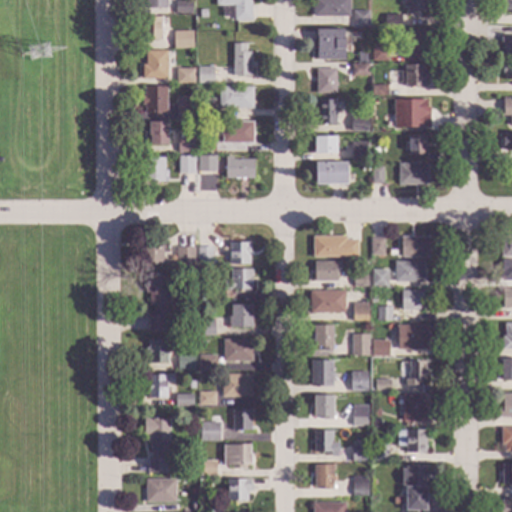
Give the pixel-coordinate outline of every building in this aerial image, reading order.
[(165,0),(166,9),(144,9),(144,0),(165,0)] [(250,0),(250,21),(233,21),(233,6),(215,6),(214,0),(250,0)] [(348,0),(348,16),(312,17),(312,0),(348,0)] [(425,0),(425,4),(423,4),(423,12),(411,12),(411,17),(405,17),(405,12),(406,12),(406,0),(425,0)] [(511,0),(511,13),(501,13),(501,0),(511,0)] [(191,14),(174,14),(174,1),(190,1),(191,14)] [(367,27),(352,27),(352,12),(367,12),(367,27)] [(400,27),(384,27),(384,15),(400,15),(400,27)] [(168,33),(160,33),(160,40),(142,40),(142,18),(167,17),(168,33)] [(344,60),(315,60),(315,29),(343,29),(344,60)] [(426,58),(402,58),(402,30),(426,30),(426,58)] [(191,49),(173,49),(173,32),(191,32),(191,49)] [(511,56),(502,56),(502,43),(500,43),(500,39),(502,39),(502,36),(511,36),(511,56)] [(245,52),(250,52),(250,76),(232,76),(231,44),(245,44),(245,52)] [(387,62),(370,62),(370,47),(387,47),(387,62)] [(166,53),(173,52),(173,67),(166,67),(166,79),(141,80),(141,65),(144,65),(144,51),(166,51),(166,53)] [(366,62),(357,63),(357,53),(365,53),(366,62)] [(511,80),(503,80),(503,72),(501,72),(501,68),(503,68),(503,64),(511,64),(511,80)] [(367,77),(351,77),(351,65),(367,65),(367,77)] [(423,73),(425,73),(425,87),(403,87),(403,65),(423,65),(423,73)] [(212,69),(213,84),(196,84),(196,68),(212,69)] [(193,85),(175,85),(175,69),(193,69),(193,85)] [(335,70),(335,94),(315,94),(315,70),(335,70)] [(386,97),(371,97),(371,86),(386,86),(386,97)] [(252,109),(218,109),(218,88),(251,87),(252,109)] [(166,115),(144,115),(144,106),(142,106),(142,97),(144,97),(144,88),(165,88),(166,115)] [(192,118),(176,118),(175,97),(192,97),(192,118)] [(214,119),(196,119),(196,99),(214,99),(214,119)] [(392,100),(392,129),(427,128),(427,100),(392,100)] [(511,125),(508,125),(508,116),(502,116),(502,100),(511,100),(511,125)] [(335,125),(317,125),(317,101),(333,101),(335,101),(335,125)] [(367,132),(350,132),(350,118),(367,118),(367,132)] [(166,145),(148,145),(147,123),(166,123),(166,145)] [(252,144),(221,144),(221,123),(252,123),(252,144)] [(511,151),(504,151),(504,147),(502,147),(502,139),(503,139),(503,134),(511,134),(511,151)] [(425,156),(407,156),(407,136),(425,136),(425,156)] [(335,154),(314,154),(313,137),(335,137),(335,154)] [(192,153),(177,153),(176,138),(192,138),(192,153)] [(214,152),(197,153),(197,139),(214,139),(214,152)] [(367,159),(351,159),(351,143),(367,143),(367,159)] [(215,172),(197,172),(197,156),(215,156),(215,172)] [(193,174),(177,174),(177,157),(193,157),(193,174)] [(163,182),(143,182),(143,159),(163,158),(163,182)] [(232,161),(252,161),(252,179),(245,179),(245,181),(239,181),(239,178),(224,179),(224,158),(232,158),(232,161)] [(345,185),(314,185),(314,163),(346,163),(345,185)] [(427,186),(397,186),(397,165),(427,165),(427,186)] [(382,184),(370,184),(370,168),(382,168),(382,184)] [(345,240),(356,240),(356,257),(312,257),(312,237),(345,237),(345,240)] [(511,257),(500,257),(500,237),(511,237),(511,257)] [(428,258),(400,258),(400,238),(428,238),(428,258)] [(382,256),(370,256),(370,239),(382,239),(382,256)] [(250,258),(248,258),(248,265),(228,265),(228,243),(250,242),(250,258)] [(167,253),(162,253),(162,263),(140,264),(140,243),(167,243),(167,253)] [(193,266),(175,267),(175,248),(193,247),(193,266)] [(212,264),(197,265),(196,248),(212,248),(212,264)] [(511,260),(511,281),(500,281),(500,260),(511,260)] [(422,283),(393,283),(393,262),(422,262),(422,283)] [(335,266),(338,266),(338,277),(335,277),(335,281),(313,281),(313,263),(335,263),(335,266)] [(251,290),(223,290),(223,281),(230,281),(230,270),(251,270),(251,290)] [(386,287),(370,287),(370,270),(386,270),(386,287)] [(169,298),(173,298),(173,307),(171,307),(171,316),(165,316),(165,332),(148,332),(148,316),(152,316),(152,307),(147,307),(147,294),(144,294),(144,276),(169,275),(169,298)] [(366,287),(352,287),(352,276),(366,276),(366,287)] [(511,308),(500,308),(500,299),(497,299),(497,289),(511,289),(511,308)] [(421,310),(400,310),(400,291),(421,291),(421,310)] [(343,313),(309,313),(309,292),(343,292),(343,313)] [(366,322),(351,322),(351,304),(366,304),(366,322)] [(251,328),(228,328),(228,317),(230,317),(230,306),(251,305),(251,328)] [(390,321),(376,321),(376,307),(390,307),(390,321)] [(214,337),(198,337),(198,320),(213,320),(214,337)] [(511,349),(500,349),(500,337),(503,337),(503,324),(511,324),(511,349)] [(331,350),(321,350),(321,348),(312,348),(312,326),(331,326),(331,350)] [(428,350),(395,350),(395,326),(428,326),(428,350)] [(367,357),(350,357),(350,335),(351,335),(367,335),(367,357)] [(172,348),(166,348),(166,363),(147,364),(147,356),(144,356),(144,349),(147,349),(147,341),(165,341),(165,340),(172,340),(172,348)] [(251,361),(222,362),(222,340),(251,340),(251,361)] [(387,356),(370,356),(370,341),(387,341),(387,356)] [(194,371),(177,371),(176,354),(193,354),(194,371)] [(215,372),(198,372),(198,356),(215,356),(215,372)] [(511,381),(500,381),(500,360),(511,360),(511,381)] [(329,372),(333,372),(333,381),(330,381),(330,387),(309,387),(309,361),(329,361),(329,372)] [(425,372),(427,372),(427,376),(424,376),(424,380),(420,380),(420,387),(404,387),(404,379),(407,379),(408,374),(408,368),(405,368),(405,362),(425,362),(425,372)] [(365,392),(349,392),(349,372),(365,372),(365,392)] [(173,383),(166,383),(166,398),(147,398),(146,376),(165,376),(165,375),(173,375),(173,383)] [(250,397),(220,397),(220,375),(250,375),(250,397)] [(389,391),(374,391),(374,381),(389,381),(389,391)] [(214,406),(197,406),(197,394),(214,394),(214,406)] [(511,417),(497,417),(497,408),(501,408),(501,394),(511,394),(511,417)] [(192,407),(174,407),(174,395),(192,395),(192,407)] [(423,407),(425,407),(425,422),(402,422),(402,395),(423,395),(423,407)] [(331,420),(320,420),(320,417),(312,417),(312,396),(331,396),(331,420)] [(366,426),(351,426),(351,407),(351,406),(366,406),(366,426)] [(250,431),(231,431),(231,411),(249,411),(250,431)] [(153,420),(167,420),(167,442),(170,442),(170,458),(175,458),(175,473),(147,474),(147,458),(154,458),(154,451),(149,451),(149,443),(147,443),(146,437),(143,437),(143,418),(153,418),(153,420)] [(218,441),(199,441),(199,423),(219,423),(218,441)] [(511,427),(511,452),(503,452),(503,445),(499,445),(499,427),(511,427)] [(425,453),(403,453),(403,447),(396,447),(396,431),(425,430),(425,453)] [(331,439),(330,439),(330,443),(337,443),(337,456),(329,457),(330,452),(312,452),(312,434),(312,431),(331,431),(331,439)] [(367,462),(351,462),(351,447),(357,447),(357,441),(367,441),(367,462)] [(387,462),(370,462),(370,442),(387,442),(387,462)] [(249,454),(250,454),(250,465),(249,465),(249,466),(223,466),(223,446),(249,445),(249,454)] [(215,476),(200,476),(199,461),(215,461),(215,476)] [(511,486),(504,486),(503,484),(500,484),(500,478),(496,478),(496,472),(500,472),(500,465),(511,465),(511,486)] [(332,490),(322,489),(322,487),(312,487),(312,466),(332,466),(332,490)] [(425,511),(404,511),(404,466),(425,466),(425,511)] [(367,496),(351,496),(351,478),(367,477),(367,496)] [(174,503),(145,503),(144,480),(174,480),(174,503)] [(210,488),(200,488),(200,480),(210,480),(210,488)] [(249,481),(249,492),(246,492),(246,501),(226,501),(226,480),(249,481)] [(511,511),(500,511),(501,499),(511,499),(511,511)] [(344,511),(311,511),(311,503),(344,503),(344,511)]
